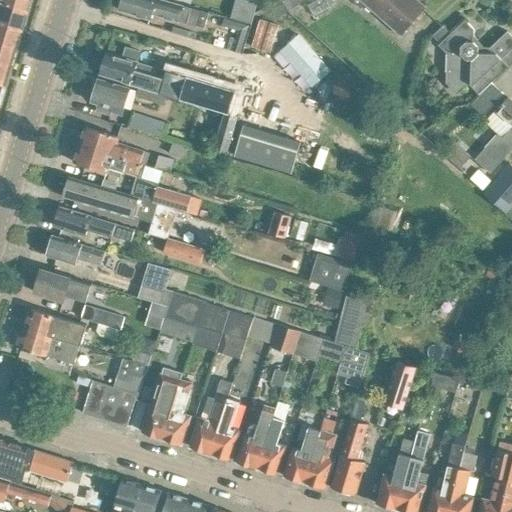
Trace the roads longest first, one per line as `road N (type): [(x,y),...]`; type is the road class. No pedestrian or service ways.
road 1 (residential): [(328,511),(119,445),(0,418)]
road 2 (residential): [(0,218),(63,0)]
